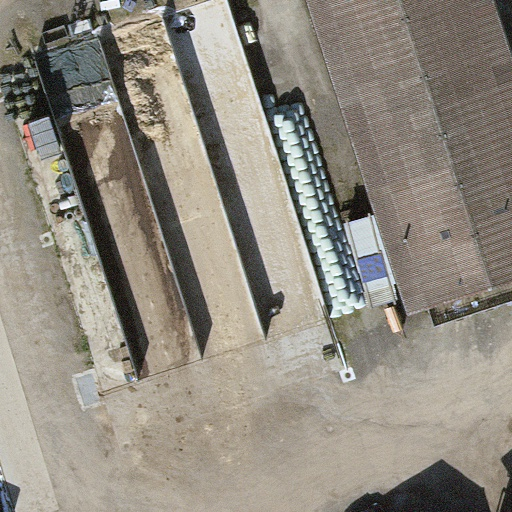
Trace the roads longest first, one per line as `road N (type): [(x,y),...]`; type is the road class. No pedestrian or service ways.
road 1 (track): [(511,337),(102,479)]
road 2 (track): [(0,154),(113,511)]
